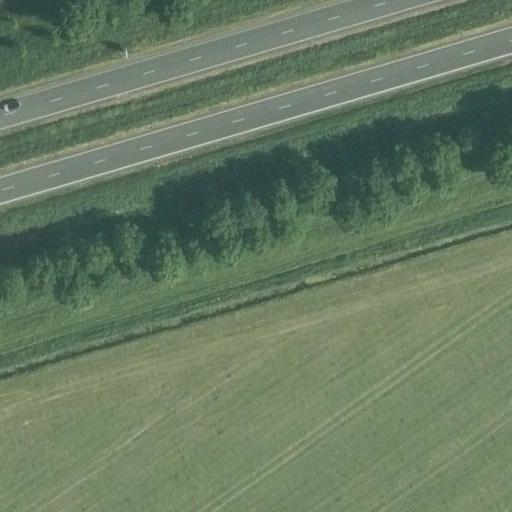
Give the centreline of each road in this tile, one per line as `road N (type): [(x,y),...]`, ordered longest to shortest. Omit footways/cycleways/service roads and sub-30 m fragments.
road 1 (trunk): [(0,196),(511,46)]
road 2 (trunk): [(419,0),(0,119)]
